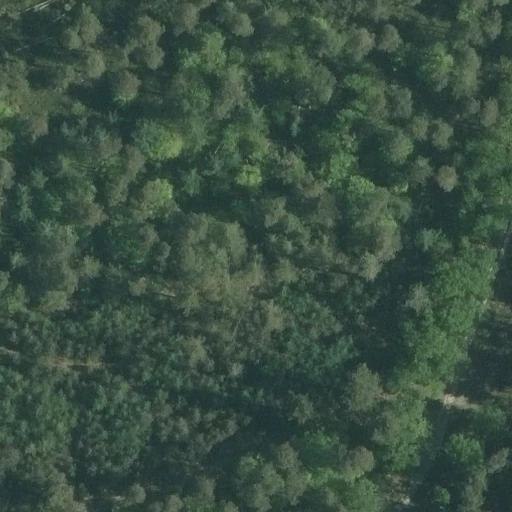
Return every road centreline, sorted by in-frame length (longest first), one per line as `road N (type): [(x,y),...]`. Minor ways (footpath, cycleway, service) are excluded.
road 1 (track): [(511,418),(421,404),(371,407),(192,478),(78,511)]
road 2 (track): [(379,511),(498,174),(511,107)]
